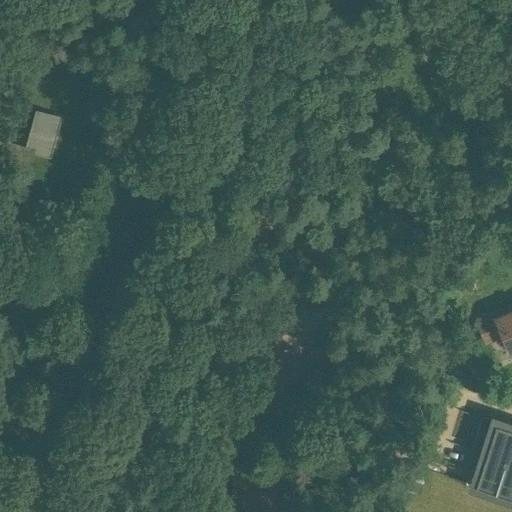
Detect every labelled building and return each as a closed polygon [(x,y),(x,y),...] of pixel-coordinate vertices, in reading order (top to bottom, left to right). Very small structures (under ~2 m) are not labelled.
[(35,109),(23,151),(50,159),(62,117),(35,109)] [(511,302),(476,318),(486,341),(504,333),(511,348),(511,347),(511,302)] [(511,427),(508,426),(506,432),(493,427),(484,454),(474,450),(467,471),(508,484),(511,471),(511,427)] [(402,462),(386,511),(398,511),(406,490),(419,494),(427,469),(402,462)] [(242,511),(283,511),(276,473),(237,480),(242,511)]
